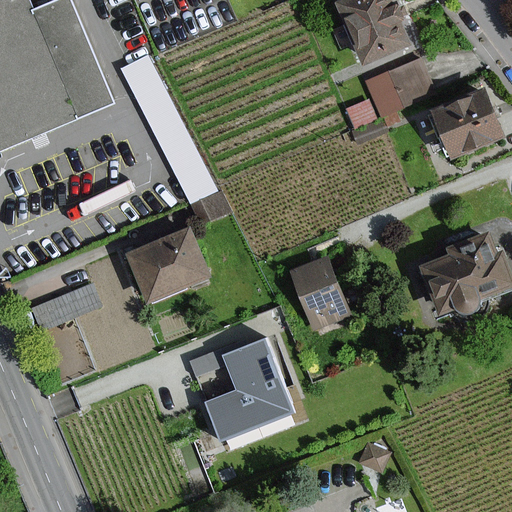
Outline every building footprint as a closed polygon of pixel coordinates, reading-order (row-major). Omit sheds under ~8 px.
[(0,0),(0,152),(117,100),(71,0),(59,0),(33,12),(27,0),(0,0)] [(393,9),(389,0),(342,0),(336,3),(363,64),(410,44),(400,21),(404,20),(398,7),(393,9)] [(215,189),(148,58),(123,71),(190,202),(215,189)] [(436,91),(424,60),(375,79),(391,121),(401,117),(397,107),(436,91)] [(500,134),(484,95),(433,116),(450,155),(500,134)] [(378,117),(371,100),(352,107),(358,124),(378,117)] [(208,277),(189,230),(129,255),(149,302),(208,277)] [(500,252),(492,230),(458,243),(462,253),(434,264),(449,305),(470,297),(473,306),(490,300),(486,290),(511,280),(511,260),(508,249),(500,252)] [(331,257),(295,270),(314,322),(350,308),(331,257)] [(37,307),(45,327),(104,304),(96,283),(37,307)] [(304,407),(275,336),(227,356),(225,349),(197,361),(202,373),(237,359),(248,387),(209,402),(224,439),(304,407)] [(391,453),(371,444),(364,460),(383,469),(391,453)]
